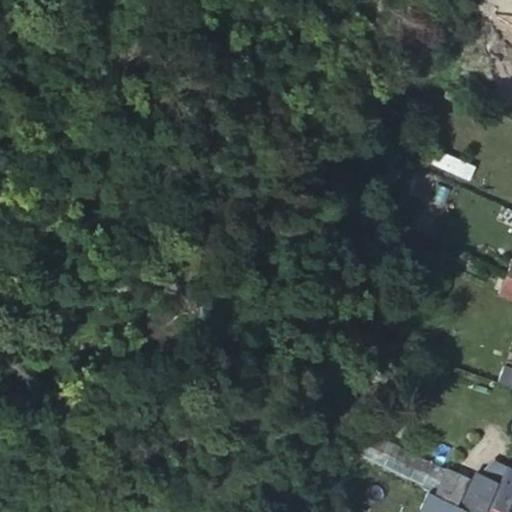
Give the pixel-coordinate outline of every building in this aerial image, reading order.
[(511,275),(504,272),(497,290),(511,296),(511,275)] [(391,345),(367,337),(359,361),(382,370),(391,345)] [(511,385),(511,354),(505,352),(494,379),(511,385)] [(442,499),(451,503),(464,478),(352,422),(339,447),(418,484),(417,487),(442,499)] [(351,456),(340,450),(336,460),(347,465),(351,456)] [(329,475),(334,464),(318,455),(312,467),(329,475)] [(506,511),(511,511),(511,470),(493,463),(480,476),(471,473),(457,506),(470,511),(483,511),(487,504),(506,511)] [(506,511),(487,504),(483,511),(470,511),(457,506),(451,503),(442,499),(435,511),(506,511)] [(371,511),(353,501),(346,511),(371,511)]
